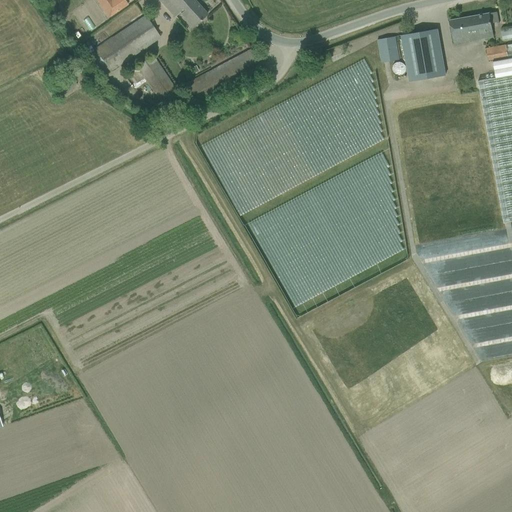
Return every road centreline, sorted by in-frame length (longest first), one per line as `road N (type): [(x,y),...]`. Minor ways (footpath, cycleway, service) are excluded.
road 1 (unclassified): [(0,220),(270,83),(293,46)]
road 2 (unclassified): [(293,46),(444,0)]
